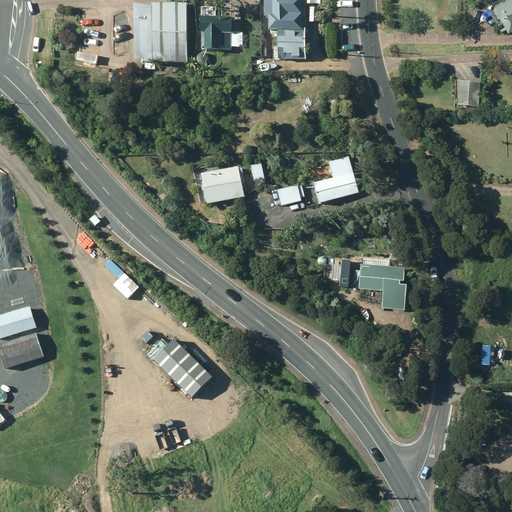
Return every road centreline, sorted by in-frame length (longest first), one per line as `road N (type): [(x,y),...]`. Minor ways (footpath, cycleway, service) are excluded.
road 1 (secondary): [(409,496),(313,367),(140,226),(4,75)]
road 2 (unclassified): [(366,0),(373,65),(439,249),(450,315),(437,412),(409,496)]
